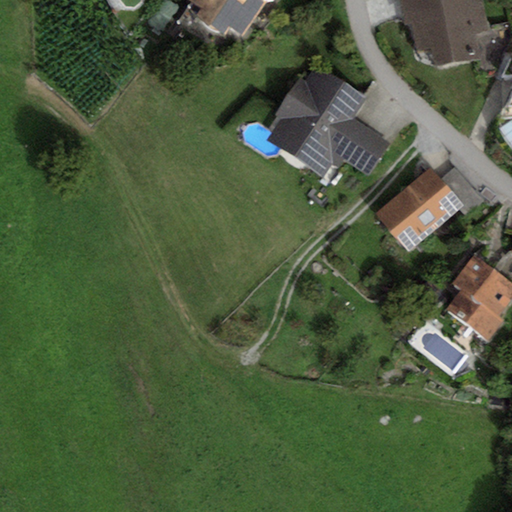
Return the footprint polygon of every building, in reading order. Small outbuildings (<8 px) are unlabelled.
[(197,0),(184,19),(218,42),(221,31),(237,42),(264,0),(197,0)] [(480,0),(396,0),(403,29),(409,27),(415,54),(426,52),(430,73),(473,64),(469,44),(488,40),(480,0)] [(361,108),(308,73),(262,143),(324,184),(336,167),(361,184),(382,152),(347,129),(361,108)] [(429,175),(375,220),(408,260),(463,215),(429,175)] [(511,282),(478,257),(442,304),(484,336),(511,299),(511,282)]
